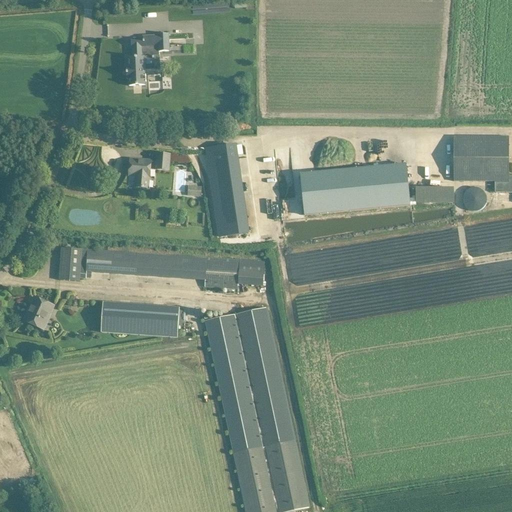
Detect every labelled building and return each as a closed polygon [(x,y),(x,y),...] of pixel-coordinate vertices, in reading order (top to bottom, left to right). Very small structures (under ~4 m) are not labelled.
[(133,57),(128,58),(128,67),(126,67),(127,79),(129,79),(129,86),(146,85),(145,82),(146,82),(146,75),(145,75),(144,57),(142,57),(142,51),(159,50),(159,52),(170,52),(169,34),(158,34),(158,36),(143,37),(143,38),(131,39),(131,48),(133,48),(133,57)] [(173,34),(173,43),(186,44),(186,35),(173,34)] [(509,137),(454,137),(454,147),(454,182),(495,182),(495,193),(511,193),(511,175),(509,176),(509,147),(509,137)] [(246,141),(216,146),(229,241),(260,236),(246,141)] [(155,171),(169,172),(171,154),(157,153),(155,171)] [(136,176),(135,188),(148,189),(149,177),(150,177),(151,161),(130,160),(129,176),(136,176)] [(410,205),(406,165),(301,175),(305,216),(410,205)] [(450,184),(412,184),(412,198),(450,198),(450,184)] [(189,186),(188,196),(201,197),(202,187),(189,186)] [(263,287),(264,263),(62,249),(60,280),(80,282),(80,279),(86,279),(86,272),(206,281),(205,288),(238,290),(238,286),(263,287)] [(35,297),(24,321),(44,330),(54,306),(35,297)] [(101,333),(120,335),(119,364),(200,370),(204,310),(103,303),(101,333)] [(292,511),(310,508),(295,441),(266,309),(235,316),(205,322),(233,455),(246,511),(292,511)] [(27,492),(35,485),(27,476),(19,483),(27,492)]
